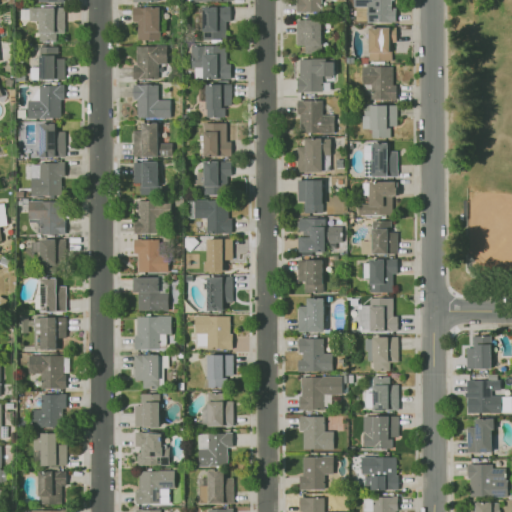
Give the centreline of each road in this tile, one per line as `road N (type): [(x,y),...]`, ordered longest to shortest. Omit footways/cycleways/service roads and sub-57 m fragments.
road 1 (residential): [(101,511),(96,0)]
road 2 (residential): [(266,511),(263,0)]
road 3 (residential): [(433,511),(431,0)]
